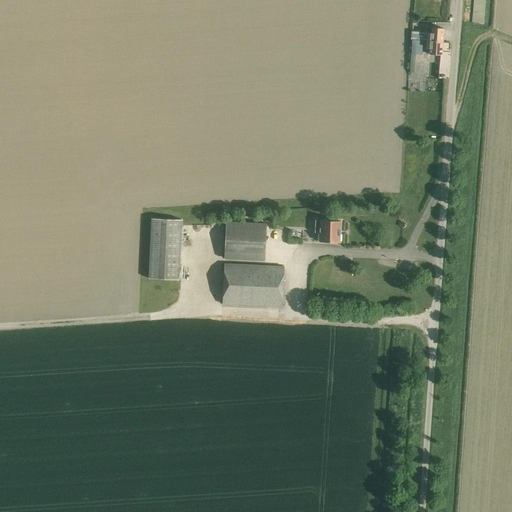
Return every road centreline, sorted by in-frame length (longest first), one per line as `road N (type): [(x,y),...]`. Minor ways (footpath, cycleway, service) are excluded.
road 1 (unclassified): [(421,511),(457,0)]
road 2 (unknown): [(133,322),(0,330)]
